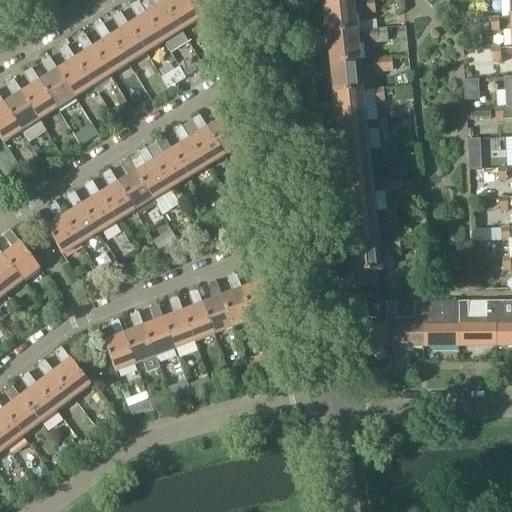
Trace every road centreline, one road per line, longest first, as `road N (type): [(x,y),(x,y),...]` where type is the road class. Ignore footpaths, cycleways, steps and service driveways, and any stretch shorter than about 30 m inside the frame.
road 1 (residential): [(296,240),(81,315),(0,374)]
road 2 (residential): [(41,511),(134,442),(323,390)]
road 3 (residential): [(264,61),(0,222)]
road 4 (residential): [(329,410),(511,408)]
road 5 (tertiary): [(296,240),(264,61)]
road 6 (tertiary): [(323,390),(296,240)]
